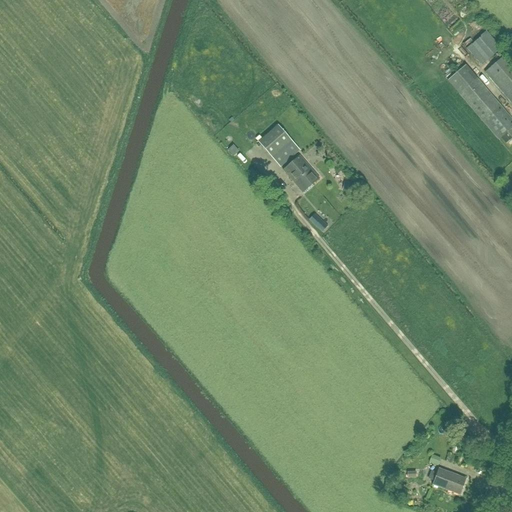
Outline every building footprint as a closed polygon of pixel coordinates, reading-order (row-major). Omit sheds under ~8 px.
[(405,26),(408,31),(417,26),(414,21),(405,26)] [(481,65),(501,49),(486,32),(466,48),(481,65)] [(511,105),(511,64),(505,56),(485,73),(511,105)] [(498,140),(511,127),(511,122),(465,66),(448,80),(498,140)] [(271,158),(290,141),(277,126),(257,143),(271,158)] [(235,144),(228,148),(233,155),(239,151),(235,144)] [(302,173),(312,184),(319,178),(299,155),(290,163),(300,175),(302,173)] [(302,173),(300,175),(290,163),(282,170),(302,193),(312,184),(302,173)] [(316,213),(311,219),(322,230),(327,225),(316,213)] [(458,495),(464,479),(438,470),(436,474),(431,472),(428,479),(433,481),(431,485),(458,495)]
